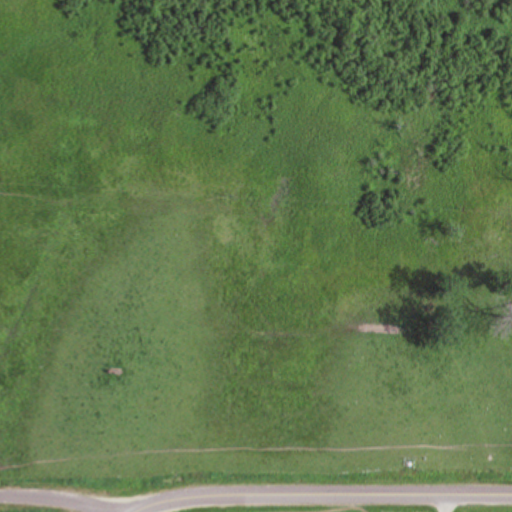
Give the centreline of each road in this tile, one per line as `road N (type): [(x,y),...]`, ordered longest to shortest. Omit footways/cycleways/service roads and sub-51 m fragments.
road 1 (secondary): [(511,489),(218,491),(129,511)]
road 2 (residential): [(124,511),(47,491),(0,491)]
